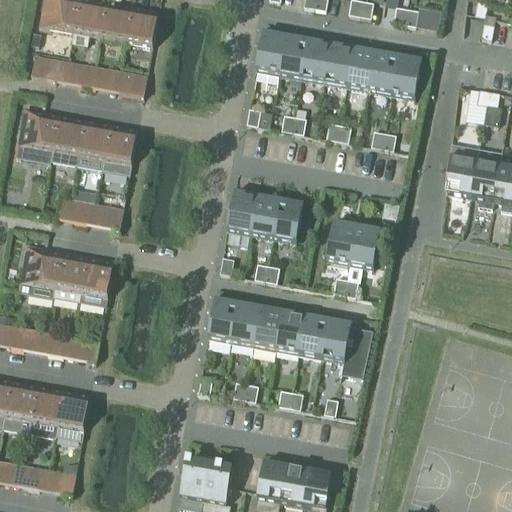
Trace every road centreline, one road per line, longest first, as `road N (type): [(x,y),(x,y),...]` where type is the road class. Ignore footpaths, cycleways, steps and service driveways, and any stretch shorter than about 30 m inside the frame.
road 1 (residential): [(451,53),(262,20),(251,8)]
road 2 (residential): [(416,236),(451,53)]
road 3 (residential): [(0,372),(178,407)]
road 4 (residential): [(396,196),(221,167)]
road 5 (residential): [(53,105),(227,135)]
road 6 (residential): [(367,319),(198,287)]
road 7 (residential): [(335,460),(174,430)]
road 8 (residential): [(61,242),(202,267)]
road 9 (residential): [(251,8),(227,135)]
road 10 (residential): [(198,287),(178,407)]
